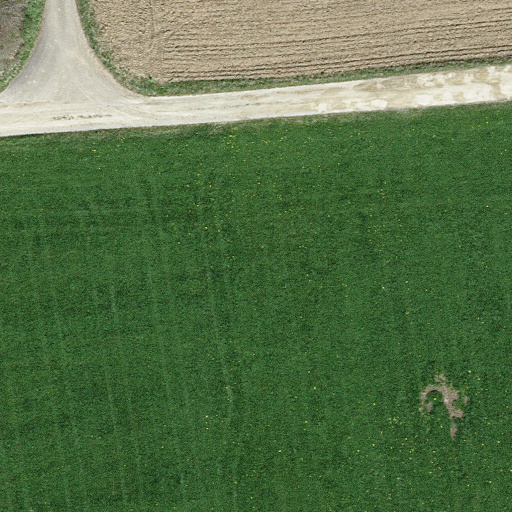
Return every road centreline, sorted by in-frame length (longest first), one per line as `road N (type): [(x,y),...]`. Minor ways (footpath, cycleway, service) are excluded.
road 1 (track): [(511,89),(0,130)]
road 2 (track): [(82,124),(71,0)]
